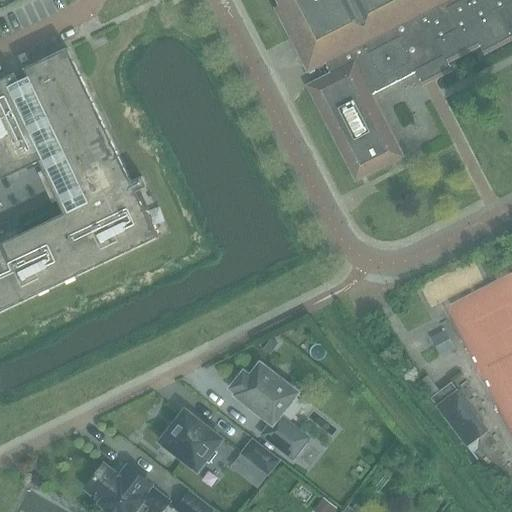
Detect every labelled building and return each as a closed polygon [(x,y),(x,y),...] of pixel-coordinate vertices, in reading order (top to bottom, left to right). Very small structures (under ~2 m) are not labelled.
[(511,0),(276,0),(279,6),(275,8),(308,72),(325,63),(331,74),(307,86),(356,182),(404,157),(372,95),(416,73),(423,87),(453,71),(448,63),(480,47),(484,55),(511,40),(511,0)] [(28,78),(19,83),(15,74),(0,81),(0,178),(1,181),(40,162),(53,189),(48,192),(52,201),(52,202),(53,204),(58,201),(65,214),(0,245),(0,313),(158,238),(143,206),(147,205),(140,191),(147,187),(143,177),(131,182),(68,49),(24,70),(28,78)] [(272,339),(264,350),(271,355),(279,345),(272,339)] [(261,414),(273,424),(263,437),(292,460),(309,439),(279,416),(297,393),(261,365),(251,378),(244,374),(232,389),(239,394),(237,396),(250,405),(249,406),(260,415),(261,414)] [(452,383),(431,399),(478,460),(479,460),(474,453),(477,450),(481,422),(452,383)] [(379,433),(395,416),(373,395),(357,412),(379,433)] [(165,446),(162,450),(173,458),(176,454),(198,471),(206,461),(209,464),(218,453),(214,450),(222,440),(185,411),(161,443),(165,446)] [(243,454),(268,474),(278,461),(253,441),(243,454)] [(161,511),(169,502),(150,487),(152,485),(129,467),(120,478),(104,466),(87,489),(102,501),(100,504),(107,509),(106,510),(107,511),(161,511)] [(343,491),(333,503),(343,511),(347,511),(356,502),(343,491)] [(190,493),(177,510),(179,511),(211,511),(212,510),(190,493)]
